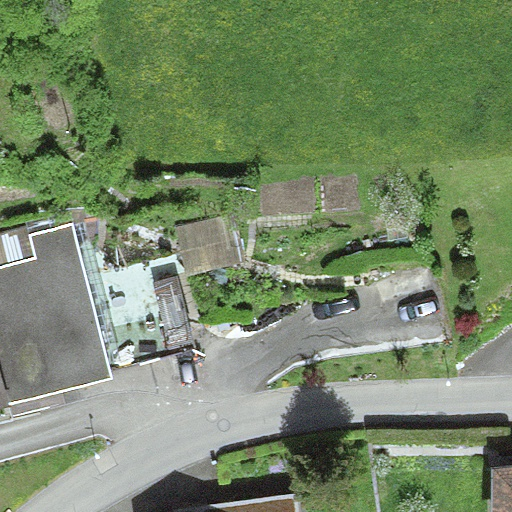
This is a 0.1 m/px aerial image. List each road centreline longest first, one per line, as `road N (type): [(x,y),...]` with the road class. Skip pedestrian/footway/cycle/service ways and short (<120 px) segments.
road 1 (residential): [(184,435),(249,412),(360,399),(511,397)]
road 2 (residential): [(0,441),(142,412),(184,435)]
road 3 (residential): [(56,511),(98,479),(184,435)]
